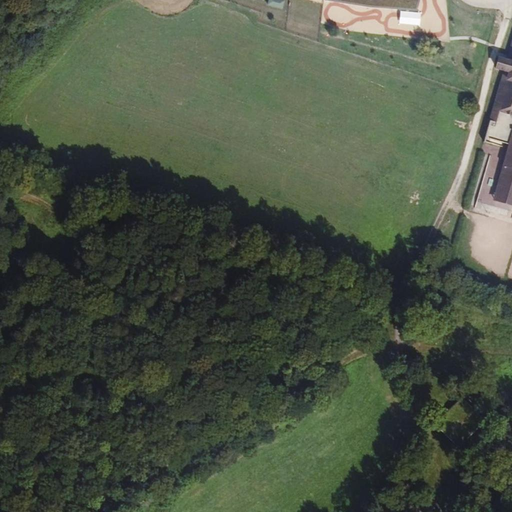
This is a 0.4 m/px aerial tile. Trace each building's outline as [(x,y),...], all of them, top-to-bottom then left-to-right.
[(285,0),(284,0),(269,0),(268,5),(283,9),(285,0)] [(511,59),(511,40),(505,61),(497,58),(494,69),(502,72),(482,137),(502,144),(502,142),(507,143),(511,125),(511,122),(494,117),(511,59)] [(511,59),(494,117),(511,122),(511,125),(507,143),(496,178),(511,183),(511,59)] [(511,206),(511,183),(496,178),(490,200),(511,207),(511,206)] [(465,392),(436,425),(453,440),(482,407),(465,392)]
